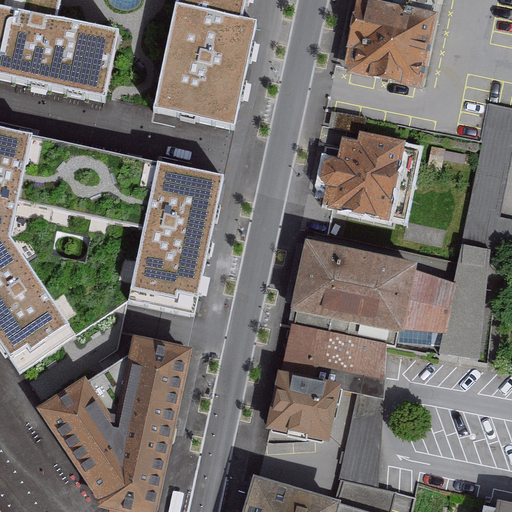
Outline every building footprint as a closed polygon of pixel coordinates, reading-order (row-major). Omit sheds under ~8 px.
[(0,0),(0,83),(233,132),(260,0),(0,0)] [(441,1),(434,0),(361,0),(347,69),(424,85),(441,1)] [(511,223),(498,221),(511,149),(511,109),(488,105),(480,146),(460,242),(492,249),(511,250),(511,223)] [(0,349),(17,375),(128,304),(195,320),(225,179),(0,132),(0,349)] [(417,153),(346,138),(331,208),(402,222),(417,153)] [(407,270),(310,249),(294,327),(387,347),(442,346),(455,288),(407,270)] [(387,347),(294,327),(272,426),(325,444),(340,393),(356,394),(382,397),(387,347)] [(153,511),(185,357),(140,346),(45,412),(103,506),(140,511),(153,511)] [(511,511),(511,502),(498,500),(497,507),(485,504),(483,511),(389,511),(394,492),(378,488),(382,399),(356,394),(333,499),(257,480),(247,511),(511,511)]
